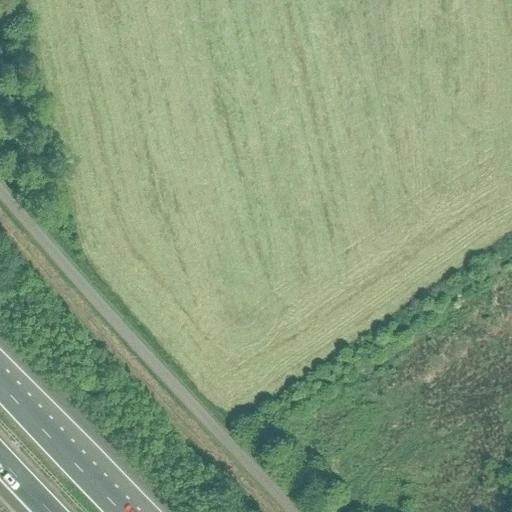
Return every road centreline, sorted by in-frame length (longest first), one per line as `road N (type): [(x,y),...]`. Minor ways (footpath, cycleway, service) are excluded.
road 1 (unclassified): [(295,511),(0,192)]
road 2 (motorway): [(118,511),(0,386)]
